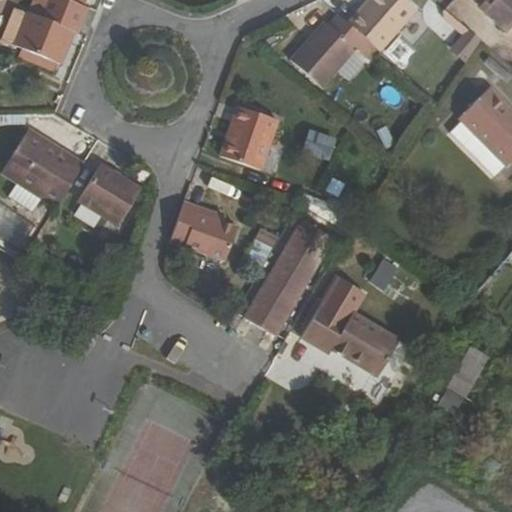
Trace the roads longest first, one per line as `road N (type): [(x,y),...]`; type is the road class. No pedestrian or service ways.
road 1 (residential): [(181,162),(114,125),(88,88),(107,28),(161,16),(225,34)]
road 2 (residential): [(181,162),(115,356)]
road 3 (residential): [(225,34),(181,162)]
road 4 (unknown): [(136,294),(242,369)]
